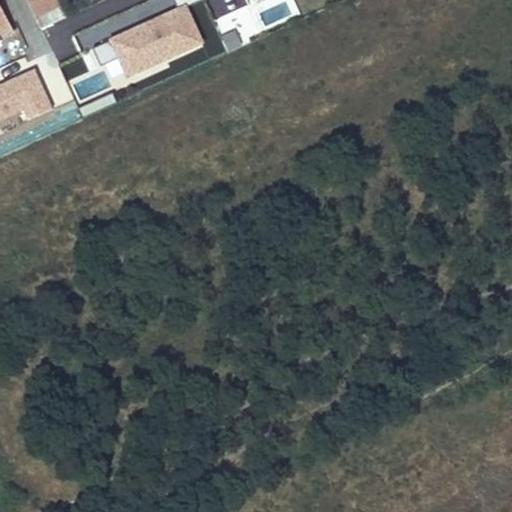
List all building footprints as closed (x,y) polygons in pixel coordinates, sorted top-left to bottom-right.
[(59,8),(55,0),(27,0),(36,19),(59,8)] [(173,0),(178,10),(185,7),(186,10),(204,1),(203,0),(173,0)] [(0,36),(12,30),(0,7),(0,36)] [(178,10),(109,42),(128,82),(203,47),(186,10),(185,7),(178,10)] [(64,19),(59,8),(36,19),(41,29),(64,19)] [(0,121),(4,119),(26,111),(30,120),(52,111),(48,102),(36,73),(0,87),(0,121)]
